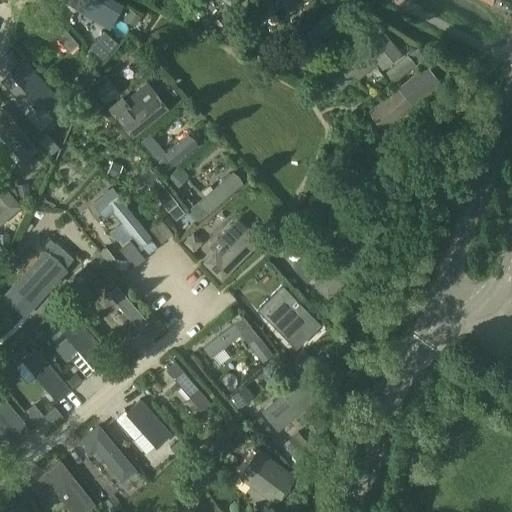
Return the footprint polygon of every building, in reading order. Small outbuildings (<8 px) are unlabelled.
[(83,0),(117,19),(124,6),(114,0),(83,0)] [(196,0),(202,6),(209,0),(220,0),(228,9),(239,0),(196,0)] [(253,27),(280,4),(287,12),(300,0),(264,0),(245,16),(253,27)] [(313,0),(312,0),(304,7),(312,17),(321,9),(313,0)] [(43,3),(34,11),(68,51),(77,43),(43,3)] [(139,16),(129,10),(124,19),(134,25),(139,16)] [(322,17),(286,47),(294,56),(330,26),(322,17)] [(382,31),(329,76),(340,88),(374,59),(381,67),(400,52),(382,31)] [(103,32),(90,46),(101,56),(114,42),(103,32)] [(21,42),(29,51),(36,45),(27,36),(21,42)] [(406,55),(387,71),(394,80),(413,63),(415,65),(425,57),(416,47),(406,56),(406,55)] [(9,70),(0,78),(0,80),(20,103),(30,94),(41,106),(55,94),(25,61),(24,61),(25,62),(12,73),(9,70)] [(404,82),(369,110),(385,129),(419,101),(440,84),(425,65),(404,82)] [(107,79),(94,90),(105,104),(119,93),(107,79)] [(122,96),(108,107),(132,136),(167,108),(156,94),(134,112),(122,96)] [(0,133),(21,159),(34,148),(0,108),(0,133)] [(58,146),(47,134),(39,141),(50,153),(58,146)] [(155,140),(145,149),(164,172),(196,144),(187,134),(166,153),(155,140)] [(112,161),(106,173),(117,178),(122,165),(112,161)] [(168,210),(176,219),(184,213),(176,203),(177,203),(148,166),(139,173),(167,210),(168,210)] [(179,166),(165,178),(174,188),(187,176),(179,166)] [(193,205),(187,198),(183,201),(189,208),(188,209),(197,220),(241,183),(232,172),(193,205)] [(335,179),(326,187),(365,230),(374,222),(335,179)] [(0,181),(0,222),(20,205),(0,181)] [(27,183),(15,186),(18,198),(30,195),(27,183)] [(112,187),(93,202),(104,216),(112,210),(139,244),(140,243),(148,253),(157,246),(149,237),(150,236),(122,202),(123,201),(112,187)] [(161,218),(148,228),(159,242),(172,233),(161,218)] [(215,249),(203,261),(221,279),(260,239),(248,227),(220,255),(215,249)] [(192,231),(182,240),(192,251),(202,242),(192,231)] [(8,233),(0,233),(0,244),(9,244),(8,233)] [(302,255),(293,264),(307,279),(316,270),(322,276),(315,283),(327,295),(346,277),(304,233),(292,245),(302,255)] [(119,247),(135,266),(145,257),(130,238),(119,247)] [(44,250),(13,285),(35,304),(66,270),(63,268),(72,258),(54,242),(45,252),(44,250)] [(94,254),(102,267),(115,259),(107,246),(94,254)] [(137,327),(143,333),(152,325),(147,319),(116,282),(106,290),(137,327)] [(319,322),(283,285),(260,308),(295,345),(319,322)] [(106,354),(107,353),(68,309),(69,310),(55,321),(73,342),(63,350),(85,377),(96,368),(93,365),(106,354)] [(262,361),(272,353),(258,335),(243,316),(203,347),(210,356),(241,333),(262,361)] [(128,343),(120,349),(127,357),(134,351),(128,343)] [(33,346),(20,357),(33,371),(32,372),(55,399),(69,388),(33,346)] [(301,350),(294,360),(308,369),(315,359),(301,350)] [(175,361),(166,369),(200,409),(209,401),(175,361)] [(75,372),(66,380),(72,387),(81,379),(75,372)] [(269,420),(277,430),(321,395),(312,385),(304,375),(260,410),(269,420)] [(244,385),(231,396),(238,405),(252,394),(244,385)] [(2,396),(0,398),(0,431),(12,446),(30,430),(2,396)] [(127,412),(117,421),(135,443),(145,434),(157,449),(171,437),(172,439),(173,438),(143,403),(129,414),(127,412)] [(54,405),(35,421),(43,430),(62,415),(54,405)] [(98,424),(78,440),(89,454),(96,448),(121,480),(135,469),(98,424)] [(186,448),(178,439),(170,447),(178,456),(186,448)] [(257,448),(237,476),(275,502),(294,475),(257,448)] [(31,482),(44,498),(62,483),(74,498),(66,504),(71,511),(81,511),(93,503),(59,460),(31,482)] [(110,511),(111,511),(121,504),(114,496),(104,504),(110,511)]
